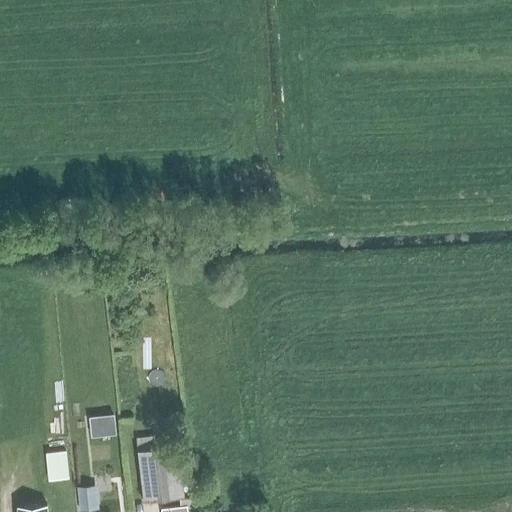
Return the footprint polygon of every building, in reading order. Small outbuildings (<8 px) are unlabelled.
[(113,413),(89,416),(91,435),(115,432),(113,413)] [(137,449),(143,498),(182,493),(176,444),(137,449)] [(44,451),(47,477),(66,475),(63,449),(44,451)] [(99,509),(97,484),(77,486),(79,510),(99,509)] [(192,511),(194,511),(193,497),(179,498),(180,506),(187,505),(188,511),(192,511)]
